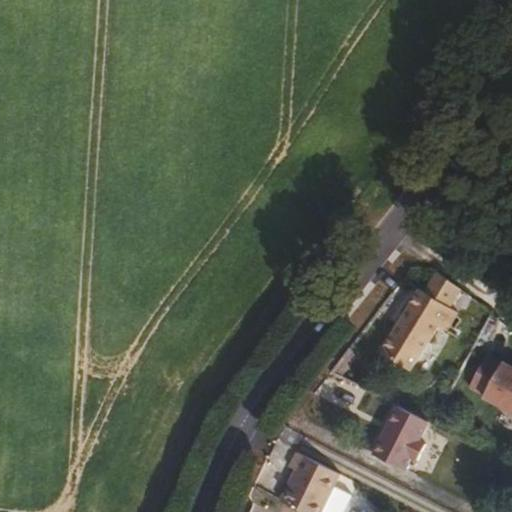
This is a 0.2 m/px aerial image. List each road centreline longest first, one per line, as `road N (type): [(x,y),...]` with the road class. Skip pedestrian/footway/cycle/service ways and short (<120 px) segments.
road 1 (tertiary): [(215,511),(242,441),(511,55)]
road 2 (unknown): [(393,221),(511,313)]
